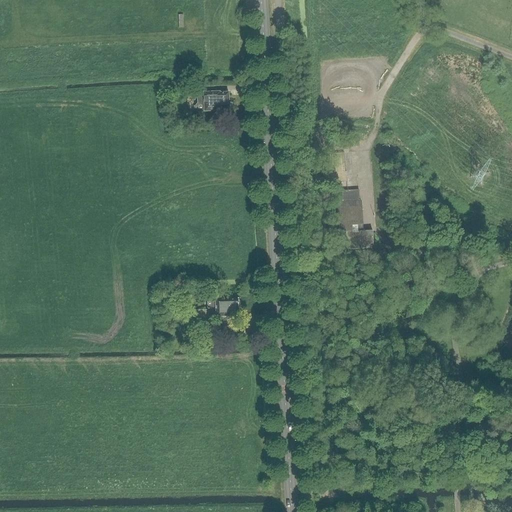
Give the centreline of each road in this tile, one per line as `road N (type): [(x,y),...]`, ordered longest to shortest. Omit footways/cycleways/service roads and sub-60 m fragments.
road 1 (primary): [(291,511),(260,0)]
road 2 (track): [(270,150),(354,147),(363,195)]
